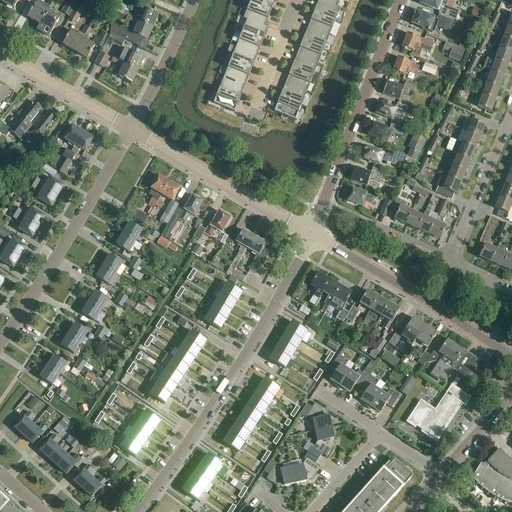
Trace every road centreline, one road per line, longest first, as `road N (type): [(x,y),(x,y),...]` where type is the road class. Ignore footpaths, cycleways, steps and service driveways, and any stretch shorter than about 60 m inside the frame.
road 1 (tertiary): [(137,511),(225,387),(311,234)]
road 2 (residential): [(130,128),(0,344)]
road 3 (tertiary): [(311,234),(400,0)]
road 4 (unclassified): [(511,358),(311,234)]
road 5 (unclassified): [(311,234),(130,128)]
road 6 (residential): [(450,264),(511,112)]
road 7 (unclassified): [(130,128),(0,55)]
road 8 (residential): [(193,0),(130,128)]
road 9 (residential): [(295,0),(251,117)]
